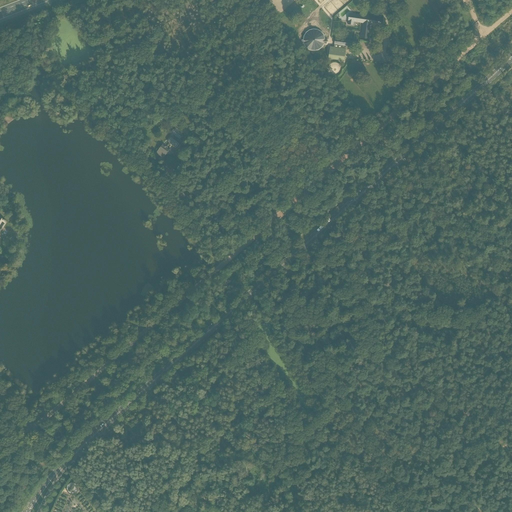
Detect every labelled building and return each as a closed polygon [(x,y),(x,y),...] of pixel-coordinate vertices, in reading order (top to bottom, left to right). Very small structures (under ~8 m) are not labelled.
[(368,16),(350,14),(349,20),(363,22),(362,34),(361,34),(360,38),(368,39),(369,35),(368,35),(370,23),(377,24),(376,25),(382,26),(383,17),(369,15),(368,16)] [(324,44),(325,40),(324,36),(321,32),(318,30),(313,29),(309,30),(306,33),(304,37),(303,41),(304,45),(307,48),(310,50),(314,51),(319,50),(322,48),(324,44)] [(356,48),(357,41),(335,38),(334,47),(330,47),(328,59),(344,62),(346,47),(356,48)] [(136,105),(132,111),(138,114),(142,109),(136,105)] [(172,155),(182,142),(180,140),(182,137),(173,129),(170,133),(172,135),(167,142),(169,143),(166,147),(163,144),(159,149),(156,153),(160,156),(161,155),(164,157),(168,152),(172,155)]
